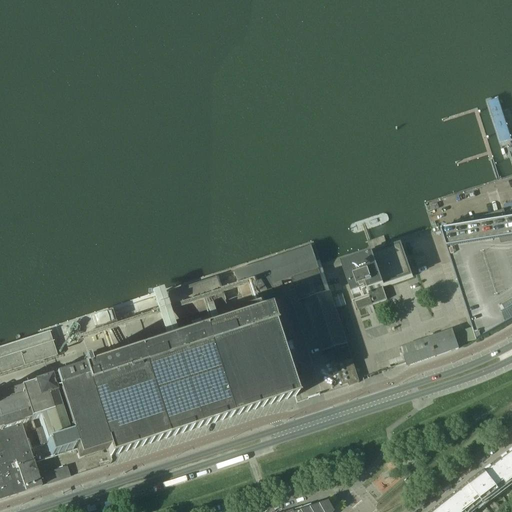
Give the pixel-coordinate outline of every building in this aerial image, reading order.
[(505,324),(511,320),(511,219),(507,220),(503,211),(441,231),(472,328),(476,340),(476,341),(505,324)] [(291,280),(319,271),(311,247),(235,272),(243,295),(291,280)] [(400,247),(342,267),(358,311),(358,310),(357,306),(370,302),(372,306),(387,300),(382,286),(410,276),(400,247)] [(322,269),(319,271),(291,280),(299,302),(304,300),(330,291),(322,269)] [(224,302),(216,278),(159,296),(167,320),(224,302)] [(330,291),(304,300),(321,353),(347,344),(330,291)] [(280,354),(278,346),(266,309),(201,330),(230,418),(295,397),(280,354)] [(93,327),(113,323),(111,313),(91,317),(93,327)] [(476,340),(472,328),(455,334),(459,345),(476,340)] [(46,330),(0,345),(0,371),(54,354),(46,330)] [(230,418),(201,330),(137,351),(166,439),(230,418)] [(401,349),(406,364),(407,367),(458,349),(452,331),(401,349)] [(290,342),(278,346),(280,354),(293,350),(290,342)] [(351,357),(347,347),(336,350),(340,361),(351,357)] [(88,367),(83,369),(81,369),(82,370),(107,449),(110,457),(166,439),(137,351),(88,367)] [(335,362),(332,351),(322,355),(325,365),(335,362)] [(358,380),(352,360),(335,365),(342,385),(348,383),(349,386),(359,383),(358,380)] [(0,500),(40,487),(20,425),(39,419),(42,429),(36,431),(40,445),(47,443),(51,457),(81,447),(84,457),(107,449),(82,370),(0,397),(0,500)] [(491,500),(511,484),(511,451),(507,455),(468,484),(436,509),(432,511),(471,511),(482,504),(484,505),(491,500)] [(44,475),(47,485),(69,478),(66,468),(44,475)] [(331,511),(326,502),(311,507),(310,505),(287,511),(331,511)]
